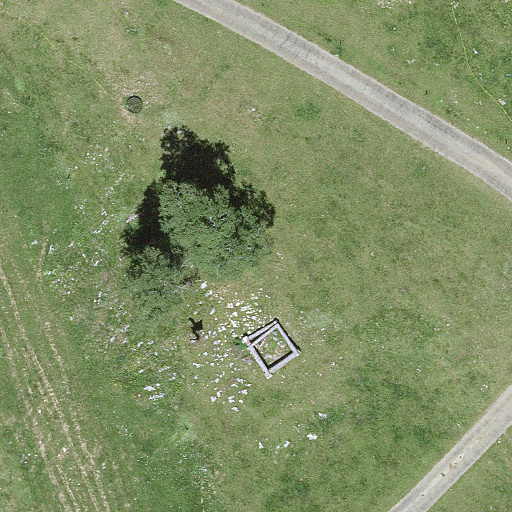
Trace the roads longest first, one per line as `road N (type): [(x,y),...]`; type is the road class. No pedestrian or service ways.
road 1 (track): [(511,182),(208,0)]
road 2 (track): [(404,511),(511,406)]
